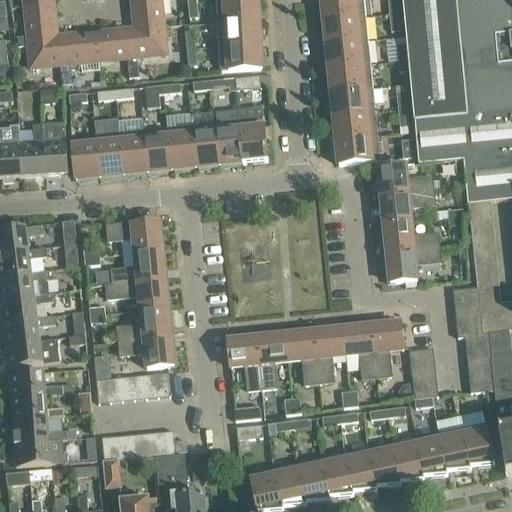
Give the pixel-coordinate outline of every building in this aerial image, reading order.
[(131,0),(135,31),(57,39),(52,0),(23,0),(28,38),(17,39),(18,49),(29,48),(31,70),(60,68),(62,88),(72,87),(70,67),(127,61),(129,81),(139,80),(137,60),(166,57),(161,1),(167,0),(131,0)] [(259,23),(257,0),(244,0),(216,2),(218,26),(259,23)] [(321,0),(324,24),(365,20),(363,0),(321,0)] [(387,0),(389,17),(398,16),(396,0),(387,0)] [(511,68),(499,70),(497,46),(496,38),(494,18),(511,15),(511,0),(477,0),(456,2),(455,0),(405,0),(419,167),(455,163),(464,162),(465,179),(468,207),(469,206),(469,210),(491,207),(491,204),(511,201),(511,68)] [(197,2),(188,3),(190,21),(198,20),(197,2)] [(398,16),(389,17),(391,35),(400,34),(398,16)] [(365,20),(324,24),(326,48),(368,43),(365,20)] [(260,47),(259,23),(218,26),(219,50),(260,47)] [(186,52),(195,51),(194,33),(185,34),(186,52)] [(511,36),(510,36),(496,38),(497,46),(510,45),(511,53),(511,52),(511,36)] [(0,66),(9,65),(6,42),(0,43),(0,66)] [(370,67),(368,43),(326,48),(329,72),(370,67)] [(399,64),(408,63),(406,46),(397,47),(399,64)] [(260,47),(219,50),(220,74),(262,72),(260,47)] [(197,68),(195,51),(186,52),(188,69),(197,68)] [(409,74),(408,63),(399,64),(400,75),(409,74)] [(373,91),(370,67),(329,72),(331,96),(373,91)] [(237,94),(261,91),(260,78),(235,81),(237,94)] [(210,83),(212,96),(229,94),(228,82),(210,83)] [(212,96),(210,83),(193,85),(194,98),(212,96)] [(163,88),(164,101),(182,99),(180,86),(163,88)] [(163,88),(145,90),(147,113),(162,111),(161,101),(164,101),(163,88)] [(133,91),(115,93),(116,106),(134,104),(133,91)] [(373,91),(331,96),(334,119),(375,115),(373,91)] [(116,106),(115,93),(97,95),(99,108),(116,106)] [(398,113),(407,112),(405,94),(396,95),(398,113)] [(12,95),(0,95),(0,104),(13,104),(12,95)] [(56,104),(56,96),(44,97),(44,105),(56,104)] [(88,105),(87,96),(69,98),(70,107),(88,105)] [(409,130),(407,112),(398,113),(400,130),(409,130)] [(243,165),(242,165),(242,166),(268,164),(266,145),(272,144),(271,130),(264,130),(263,121),(249,122),(248,113),(238,114),(239,123),(243,165)] [(378,139),(375,115),(334,119),(336,143),(378,139)] [(243,165),(239,123),(215,126),(219,167),(242,165),(243,165)] [(55,126),(41,127),(45,179),(68,177),(66,142),(64,125),(55,126)] [(215,126),(191,128),(195,170),(219,167),(215,126)] [(34,145),(21,146),(23,180),(45,179),(41,127),(33,127),(34,145)] [(12,146),(0,146),(0,181),(23,180),(21,146),(19,128),(11,129),(12,146)] [(191,128),(167,131),(171,172),(195,170),(191,128)] [(167,131),(143,133),(147,175),(171,172),(167,131)] [(143,133),(119,136),(124,177),(147,175),(143,133)] [(119,136),(95,138),(100,180),(124,177),(119,136)] [(100,180),(95,138),(71,141),(75,182),(100,180)] [(378,139),(336,143),(339,168),(380,164),(378,139)] [(403,161),(412,160),(410,143),(401,143),(403,161)] [(464,162),(455,163),(456,180),(465,179),(464,162)] [(381,199),(433,194),(432,180),(407,182),(405,167),(376,170),(378,189),(380,189),(381,199)] [(234,314),(329,307),(320,194),(275,198),(277,221),(227,225),(234,314)] [(433,194),(381,199),(382,209),(380,209),(382,228),(411,225),(410,211),(435,208),(433,194)] [(491,207),(469,210),(477,290),(478,303),(480,314),(481,326),(482,337),(489,336),(508,333),(508,334),(511,333),(511,304),(501,306),(491,207)] [(448,221),(464,220),(463,212),(448,213),(448,221)] [(465,227),(464,220),(448,221),(449,229),(465,227)] [(64,248),(76,247),(74,224),(62,225),(64,248)] [(135,256),(164,253),(162,235),(160,235),(159,224),(134,227),(134,226),(107,228),(109,244),(134,242),(135,256)] [(413,239),(411,225),(382,228),(384,247),(386,246),(387,256),(439,251),(438,237),(413,239)] [(0,256),(29,253),(27,239),(44,237),(43,228),(26,230),(26,229),(0,232),(0,256)] [(76,247),(64,248),(66,265),(78,264),(76,247)] [(460,264),(468,264),(467,248),(459,249),(460,264)] [(46,251),(29,253),(0,256),(0,279),(31,275),(30,262),(47,260),(46,251)] [(439,251),(387,256),(388,267),(386,267),(388,286),(417,283),(415,268),(441,265),(439,251)] [(84,261),(100,260),(99,252),(83,253),(84,261)] [(164,253),(135,256),(137,271),(111,273),(113,287),(165,282),(164,272),(166,272),(164,253)] [(100,260),(84,261),(85,269),(101,268),(100,260)] [(49,273),(31,275),(0,279),(0,302),(34,298),(33,284),(50,282),(49,273)] [(165,282),(113,287),(106,288),(107,302),(140,299),(141,313),(170,310),(168,292),(166,292),(165,282)] [(478,303),(477,290),(453,293),(454,305),(478,303)] [(52,296),(34,298),(0,302),(0,303),(3,325),(37,321),(36,307),(53,305),(52,296)] [(478,303),(454,305),(455,317),(480,314),(478,303)] [(90,319),(105,317),(105,309),(89,311),(90,319)] [(170,310),(141,313),(143,328),(117,330),(119,345),(171,339),(170,329),(172,329),(170,310)] [(480,314),(455,317),(457,329),(481,326),(480,314)] [(82,315),(72,316),(74,338),(85,336),(82,315)] [(105,317),(90,319),(91,326),(106,325),(105,317)] [(55,318),(37,321),(3,325),(6,348),(40,343),(38,330),(56,327),(55,318)] [(371,328),(377,381),(391,379),(388,354),(404,352),(401,323),(381,325),(381,327),(371,328)] [(482,337),(481,326),(457,329),(458,341),(465,340),(482,339),(482,337)] [(377,381),(371,328),(361,329),(361,327),(343,329),(346,358),(360,357),(363,382),(377,381)] [(346,358),(343,329),(324,331),(324,333),(314,334),(320,387),(334,385),(331,360),(346,358)] [(304,333),(285,335),(288,364),(303,363),(305,388),(320,387),(314,334),(304,335),(304,333)] [(508,333),(489,336),(490,347),(509,345),(508,334),(508,333)] [(267,339),(257,340),(262,392),(277,391),(274,366),(288,364),(285,335),(267,337),(267,339)] [(489,336),(482,337),(482,339),(465,340),(466,354),(491,351),(490,347),(489,336)] [(86,347),(85,339),(68,340),(69,349),(86,347)] [(172,349),(171,339),(119,345),(120,359),(145,356),(147,371),(176,368),(174,349),(172,349)] [(262,392),(257,340),(247,341),(247,339),(227,341),(230,370),(245,369),(248,394),(262,392)] [(57,341),(40,343),(6,348),(9,371),(43,366),(41,352),(59,350),(57,341)] [(509,345),(490,347),(491,351),(492,359),(511,356),(509,345)] [(96,383),(104,382),(101,346),(93,347),(96,383)] [(411,366),(434,364),(433,351),(409,354),(411,366)] [(491,351),(466,354),(468,368),(492,365),(491,362),(492,362),(492,359),(491,351)] [(511,368),(511,356),(492,359),(492,362),(491,362),(492,365),(492,370),(511,368)] [(434,364),(411,366),(412,378),(436,375),(434,364)] [(492,365),(468,368),(469,382),(493,379),(492,370),(492,365)] [(511,380),(511,368),(492,370),(493,379),(493,382),(511,380)] [(11,401),(46,398),(63,397),(62,388),(45,389),(44,375),(9,378),(11,401)] [(436,375),(412,378),(413,390),(437,387),(436,375)] [(156,377),(158,401),(170,399),(168,376),(156,377)] [(158,401),(156,377),(144,378),(146,402),(158,401)] [(146,402),(144,378),(132,379),(134,403),(146,402)] [(132,379),(120,380),(123,404),(134,403),(132,379)] [(493,379),(469,382),(471,396),(494,393),(493,382),(493,379)] [(120,380),(108,382),(111,405),(123,404),(120,380)] [(511,380),(493,382),(494,393),(494,394),(511,392),(511,380)] [(108,382),(104,382),(96,383),(98,407),(111,405),(108,382)] [(437,387),(413,390),(414,402),(432,400),(438,400),(437,387)] [(511,403),(511,392),(494,394),(496,406),(511,403)] [(351,410),(349,394),(341,395),(343,411),(351,410)] [(357,394),(349,394),(351,410),(359,409),(357,394)] [(47,412),(46,398),(11,401),(13,424),(47,421),(65,420),(64,411),(47,412)] [(434,409),(432,400),(414,402),(416,411),(434,409)] [(300,401),(292,402),(294,417),(302,416),(300,401)] [(294,417),(292,402),(284,402),(286,418),(294,417)] [(234,411),(236,424),(256,422),(261,421),(260,408),(254,409),(234,411)] [(276,409),(264,410),(265,420),(277,419),(276,409)] [(387,412),(388,421),(406,418),(405,410),(387,412)] [(388,421),(387,412),(370,414),(371,423),(388,421)] [(357,416),(340,418),(341,427),(358,424),(357,416)] [(341,427),(340,418),(322,420),(323,429),(341,427)] [(47,421),(13,424),(15,447),(49,444),(66,443),(66,433),(48,435),(47,421)] [(310,421),(293,424),(294,432),(311,430),(310,421)] [(294,432),(293,424),(275,426),(276,435),(294,432)] [(486,425),(461,431),(471,473),(471,470),(495,468),(486,425)] [(261,428),(236,430),(238,443),(263,440),(261,428)] [(461,431),(438,436),(447,478),(448,478),(447,475),(471,473),(461,431)] [(176,458),(176,456),(175,445),(174,434),(162,435),(164,459),(176,458)] [(511,434),(499,437),(506,477),(509,477),(509,475),(511,474),(511,434)] [(162,435),(150,436),(152,460),(164,459),(162,435)] [(150,436),(138,437),(140,461),(152,460),(150,436)] [(438,436),(415,441),(424,483),(424,480),(447,478),(438,436)] [(138,437),(126,438),(128,462),(140,461),(138,437)] [(128,462),(126,438),(114,439),(116,463),(118,463),(128,462)] [(116,463),(114,439),(102,441),(104,465),(116,463)] [(97,464),(94,440),(86,441),(88,465),(97,464)] [(424,483),(415,441),(391,446),(400,488),(401,488),(400,485),(424,483)] [(50,457),(49,444),(15,447),(16,470),(51,467),(68,465),(67,456),(50,457)] [(186,444),(175,445),(176,456),(187,455),(186,444)] [(391,446),(368,451),(377,493),(377,490),(400,488),(391,446)] [(368,451),(344,456),(353,498),(354,498),(353,495),(377,493),(368,451)] [(353,498),(344,456),(321,461),(330,503),(331,503),(330,500),(353,498)] [(161,505),(174,504),(174,511),(179,511),(178,511),(204,511),(204,509),(202,495),(187,497),(183,458),(156,460),(161,505)] [(330,503),(321,461),(297,466),(306,508),(307,508),(306,505),(330,503)] [(118,463),(116,463),(104,465),(107,491),(121,489),(118,463)] [(306,508),(297,466),(274,471),(282,511),(283,511),(283,510),(306,508)] [(97,469),(76,470),(76,480),(98,478),(97,469)] [(282,511),(274,471),(250,476),(257,511),(282,511)] [(51,472),(35,473),(36,483),(52,482),(51,472)] [(60,473),(52,474),(53,485),(60,484),(60,473)] [(29,474),(6,476),(7,489),(30,487),(29,474)] [(119,494),(121,511),(149,511),(148,501),(134,502),(133,492),(119,494)] [(77,499),(78,511),(87,511),(87,498),(77,499)] [(64,511),(64,501),(55,501),(55,511),(64,511)] [(42,511),(41,503),(32,504),(32,511),(42,511)]
